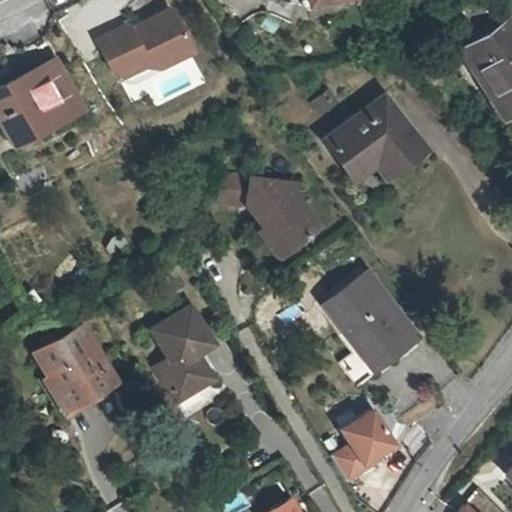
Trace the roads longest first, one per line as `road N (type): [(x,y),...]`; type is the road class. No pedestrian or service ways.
road 1 (unknown): [(325,511),(188,286)]
road 2 (residential): [(405,511),(511,357)]
